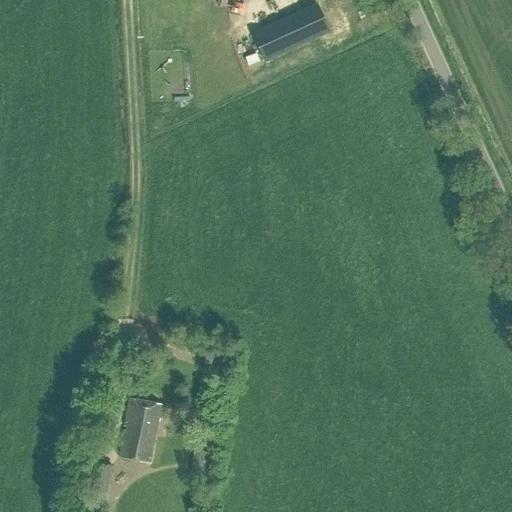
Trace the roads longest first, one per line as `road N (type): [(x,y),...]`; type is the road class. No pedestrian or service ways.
road 1 (track): [(127,0),(134,192),(115,372)]
road 2 (unclassified): [(511,227),(408,0)]
